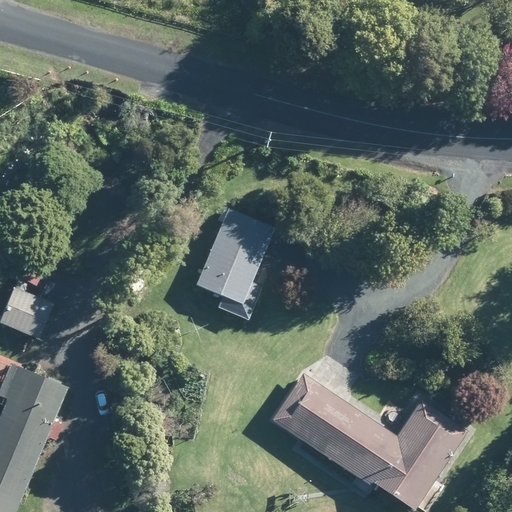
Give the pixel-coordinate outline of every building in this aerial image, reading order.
[(233,208),(202,283),(223,292),(218,306),(253,321),(268,285),(256,281),(278,227),(233,208)] [(5,322),(42,338),(57,304),(20,287),(5,322)] [(153,346),(174,355),(182,338),(170,333),(167,338),(158,334),(153,346)] [(0,511),(21,511),(72,385),(16,363),(4,393),(14,397),(0,431),(0,511)] [(378,480),(421,508),(472,430),(427,399),(413,420),(412,419),(401,435),(308,373),(277,419),(308,439),(358,473),(375,485),(378,480)]
